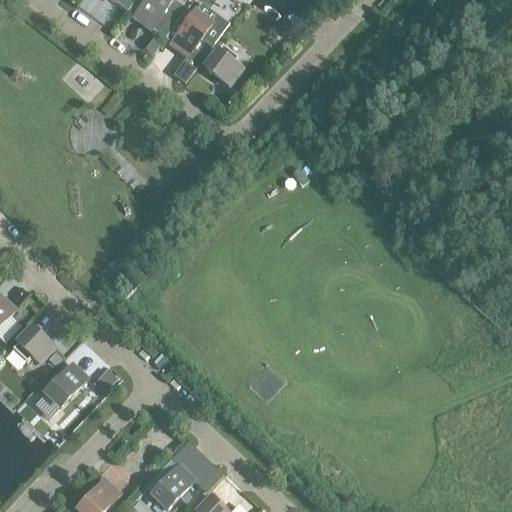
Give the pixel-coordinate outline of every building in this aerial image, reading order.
[(107,0),(115,5),(127,14),(137,0),(107,0)] [(149,0),(134,20),(152,33),(165,42),(187,12),(174,2),(175,2),(176,0),(149,0)] [(194,17),(171,47),(188,60),(174,79),(185,87),(214,48),(203,40),(211,30),(194,17)] [(153,58),(161,46),(154,41),(145,52),(153,58)] [(229,90),(242,73),(234,67),(238,61),(222,49),(205,72),(229,90)] [(0,341),(6,347),(22,330),(11,319),(15,315),(0,300),(0,341)] [(39,368),(54,352),(33,332),(13,353),(27,366),(32,361),(39,368)] [(481,374),(502,363),(492,342),(470,354),(481,374)] [(56,356),(49,364),(56,370),(63,362),(56,356)] [(61,411),(87,384),(72,369),(45,396),(61,411)] [(93,388),(103,398),(117,383),(107,374),(93,388)] [(178,470),(152,498),(166,511),(168,511),(194,485),(205,496),(220,479),(187,447),(171,464),(178,470)] [(107,511),(119,500),(104,485),(77,511),(107,511)] [(196,511),(222,511),(212,502),(211,503),(206,499),(195,510),(196,511)]
